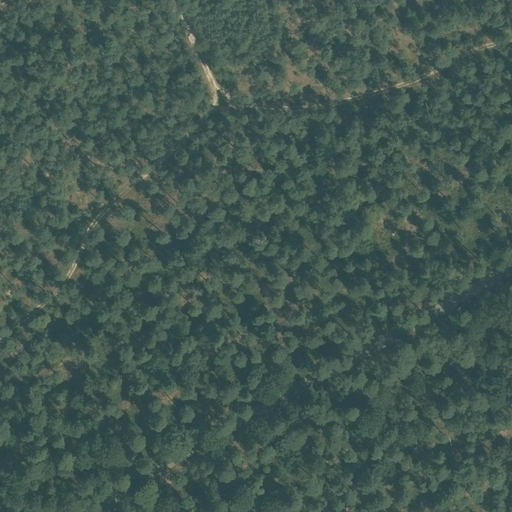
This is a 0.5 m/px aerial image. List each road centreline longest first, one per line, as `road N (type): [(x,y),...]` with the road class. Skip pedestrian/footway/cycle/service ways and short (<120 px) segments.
road 1 (unclassified): [(106,511),(511,269)]
road 2 (unknown): [(0,335),(69,283),(102,219),(218,108),(169,0)]
road 3 (track): [(218,108),(305,106),(390,91),(511,43)]
